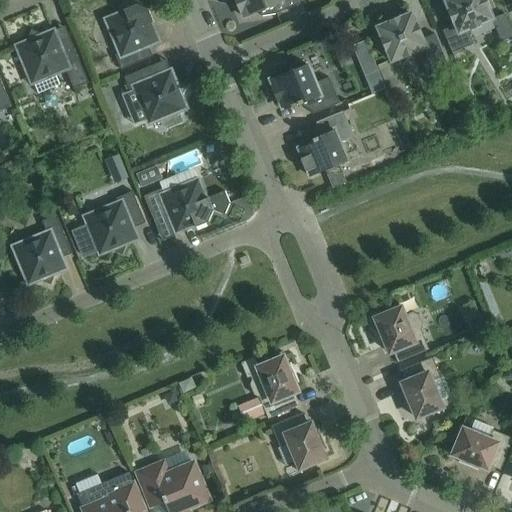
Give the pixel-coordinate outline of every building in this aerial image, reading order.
[(273,6),(281,3),(279,0),(236,0),(244,18),(259,12),(261,16),(276,14),(273,6)] [(467,32),(494,21),(485,0),(442,0),(453,26),(442,31),(451,53),(472,45),(467,32)] [(148,59),(145,50),(161,43),(147,9),(136,5),(102,19),(117,55),(115,56),(121,70),(148,59)] [(423,39),(412,11),(374,27),(390,64),(417,53),(428,77),(448,68),(434,34),(423,39)] [(31,30),(28,39),(12,45),(30,87),(34,85),(38,94),(58,85),(54,77),(66,72),(73,89),(88,83),(70,42),(61,45),(54,28),(39,34),(31,30)] [(285,74),(269,80),(281,109),(296,102),(298,105),(307,102),(312,115),(339,103),(328,78),(314,84),(307,65),(298,68),(295,60),(283,69),(285,74)] [(378,71),(373,60),(360,65),(364,76),(378,71)] [(171,68),(153,75),(150,67),(124,78),(130,92),(132,91),(147,127),(161,122),(163,128),(181,121),(178,114),(189,110),(183,95),(186,86),(177,83),(171,68)] [(0,80),(0,110),(11,106),(0,80)] [(342,112),(315,123),(321,136),(312,139),(313,142),(298,149),(310,177),(325,171),(332,188),(346,182),(342,173),(339,165),(347,162),(339,143),(353,137),(342,112)] [(141,188),(162,179),(156,166),(136,175),(141,188)] [(155,225),(166,220),(173,237),(208,222),(213,211),(224,215),(229,203),(224,191),(208,198),(199,177),(163,192),(162,190),(144,197),(155,225)] [(140,240),(133,224),(143,220),(132,192),(116,199),(117,201),(80,216),(84,225),(70,230),(82,259),(96,253),(98,258),(113,252),(121,255),(125,247),(140,240)] [(69,270),(62,254),(70,250),(56,215),(41,221),(45,231),(9,246),(26,288),(42,281),(50,285),(53,277),(69,270)] [(370,317),(375,327),(373,328),(381,348),(383,347),(387,357),(398,352),(402,361),(428,350),(420,330),(422,325),(418,315),(413,313),(412,312),(406,315),(402,304),(370,317)] [(480,315),(479,315),(468,320),(467,320),(472,333),(485,327),(480,315)] [(290,410),(285,397),(297,392),(294,384),(298,382),(290,363),(286,365),(283,357),(257,368),(253,358),(240,363),(247,378),(250,377),(251,380),(249,385),(254,395),(259,397),(268,419),(290,410)] [(405,369),(409,377),(397,382),(402,392),(400,393),(408,412),(410,412),(414,422),(446,409),(434,381),(440,378),(431,358),(405,369)] [(511,381),(511,372),(508,369),(501,377),(506,382),(511,381)] [(314,431),(310,423),(298,429),(293,417),(271,427),(279,447),(288,444),(299,469),(325,458),(322,451),(326,449),(318,429),(314,431)] [(488,473),(493,462),(502,465),(511,439),(511,438),(492,430),(489,436),(461,425),(448,456),(458,461),(458,462),(477,470),(478,469),(488,473)] [(133,472),(148,509),(164,502),(167,511),(192,511),(192,510),(213,501),(195,459),(169,470),(164,459),(133,472)] [(82,507),(79,508),(80,511),(140,511),(147,509),(135,481),(132,482),(128,473),(76,494),(82,507)]
